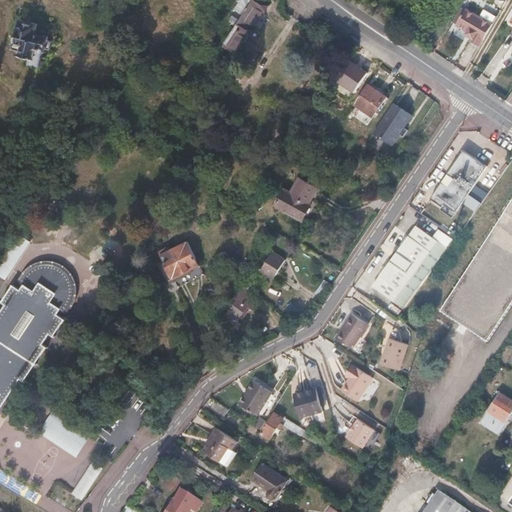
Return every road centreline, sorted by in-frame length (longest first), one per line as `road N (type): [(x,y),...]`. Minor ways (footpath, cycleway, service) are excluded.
road 1 (residential): [(110,511),(203,391),(313,330),(470,94)]
road 2 (tertiary): [(470,94),(331,0)]
